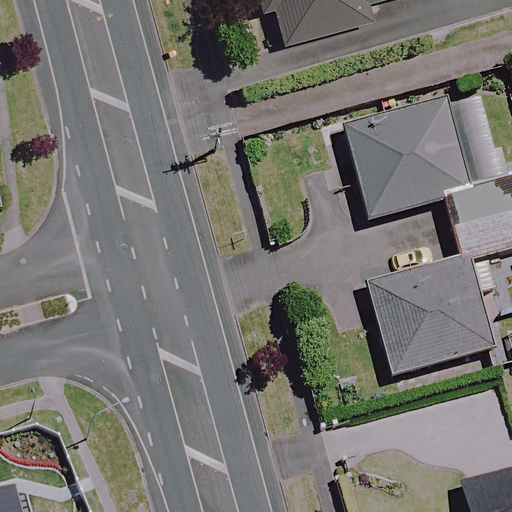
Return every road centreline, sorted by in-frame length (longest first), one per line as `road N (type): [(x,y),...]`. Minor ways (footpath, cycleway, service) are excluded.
road 1 (tertiary): [(84,0),(161,283)]
road 2 (tertiary): [(161,283),(223,511)]
road 3 (residential): [(161,283),(0,327)]
